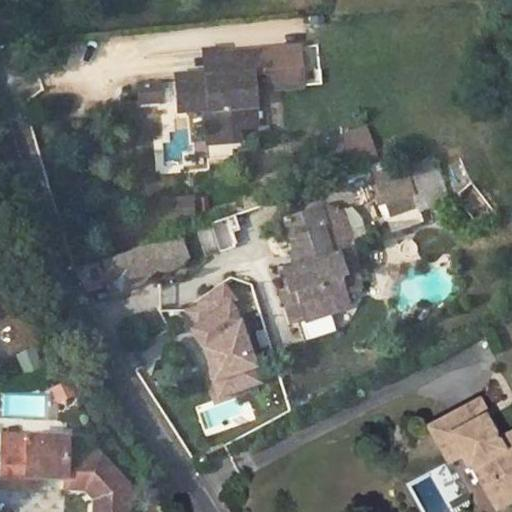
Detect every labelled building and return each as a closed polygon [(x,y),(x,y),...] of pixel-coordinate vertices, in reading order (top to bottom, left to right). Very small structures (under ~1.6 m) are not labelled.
[(268,52),(225,58),(227,76),(213,78),(182,81),(184,98),(192,98),(194,115),(213,112),(217,140),(251,136),(250,130),(270,127),(264,77),(271,76),(268,52)] [(224,53),(210,55),(213,78),(227,76),(225,58),(224,53)] [(165,102),(163,77),(137,79),(139,103),(165,102)] [(192,98),(184,98),(186,116),(194,115),(192,98)] [(326,138),(335,166),(376,153),(367,124),(326,138)] [(251,136),(217,140),(217,148),(252,144),(251,136)] [(382,167),(394,203),(420,193),(409,158),(382,167)] [(192,206),(167,208),(169,228),(194,225),(192,206)] [(404,227),(424,222),(420,207),(400,211),(404,227)] [(334,209),(296,222),(308,256),(316,253),(320,266),(311,269),(289,275),(295,297),(300,295),(308,321),(310,328),(340,318),(338,310),(349,306),(340,281),(335,266),(351,262),(334,209)] [(334,209),(351,262),(354,257),(358,252),(345,214),(334,209)] [(194,232),(207,255),(222,247),(209,224),(194,232)] [(110,290),(194,265),(184,234),(101,259),(110,290)] [(316,253),(308,256),(311,269),(320,266),(316,253)] [(351,262),(335,266),(340,281),(356,277),(351,262)] [(263,386),(239,312),(235,306),(240,303),(229,285),(189,311),(200,328),(196,331),(206,348),(214,373),(224,369),(227,379),(237,376),(242,393),(263,386)] [(295,297),(284,300),(292,326),(308,321),(300,295),(295,297)] [(349,306),(338,310),(340,318),(352,315),(349,306)] [(242,393),(237,376),(227,379),(224,369),(214,373),(223,399),(242,393)] [(492,422),(481,402),(465,411),(476,430),(492,422)] [(467,457),(487,498),(500,492),(508,507),(511,504),(511,438),(503,443),(492,422),(476,430),(465,411),(439,425),(451,448),(459,444),(467,457)] [(430,429),(450,465),(467,457),(459,444),(451,448),(439,425),(430,429)] [(78,445),(8,442),(6,496),(33,497),(34,482),(77,484),(95,487),(96,496),(111,508),(106,511),(127,511),(145,494),(131,485),(135,479),(118,464),(103,463),(103,456),(77,455),(78,445)] [(95,487),(77,484),(77,494),(96,496),(95,487)] [(497,511),(508,507),(500,492),(487,498),(494,511),(497,511)]
